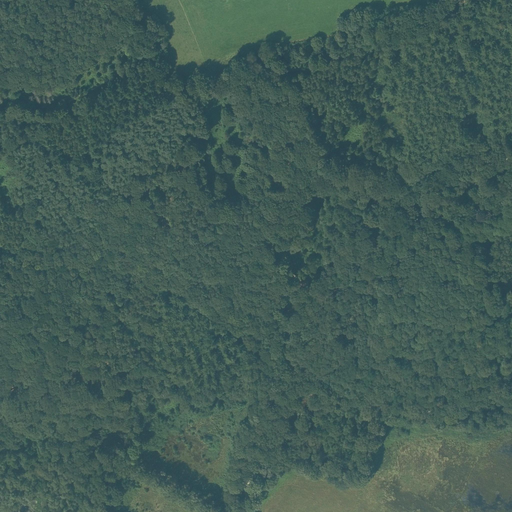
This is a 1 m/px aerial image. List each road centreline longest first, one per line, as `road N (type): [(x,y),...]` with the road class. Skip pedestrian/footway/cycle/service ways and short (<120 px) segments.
road 1 (track): [(511,8),(454,11),(313,68),(224,84)]
road 2 (track): [(153,46),(122,73),(67,101),(0,109)]
